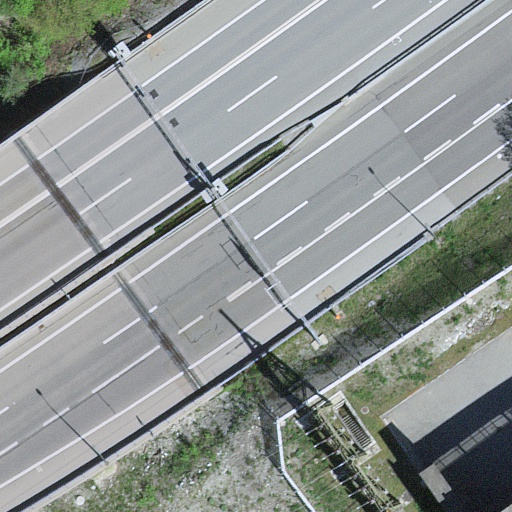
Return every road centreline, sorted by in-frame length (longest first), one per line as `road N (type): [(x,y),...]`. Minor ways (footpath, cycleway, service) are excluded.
road 1 (motorway): [(0,412),(511,56)]
road 2 (motorway): [(378,0),(139,171)]
road 3 (motorway): [(333,0),(139,171)]
road 4 (motorway): [(139,171),(0,264)]
